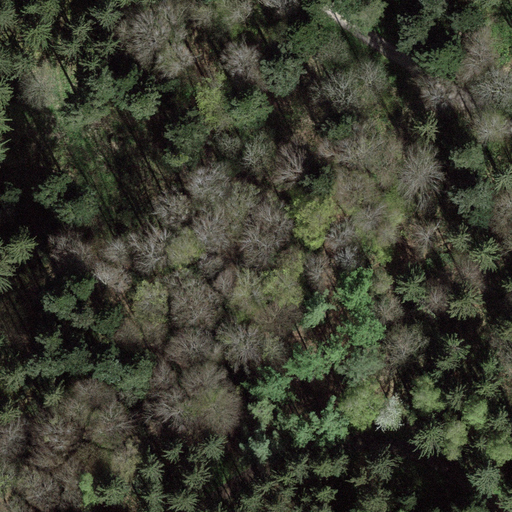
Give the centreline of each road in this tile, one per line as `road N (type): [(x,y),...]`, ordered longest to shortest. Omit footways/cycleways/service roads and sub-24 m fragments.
road 1 (track): [(189,511),(271,462),(317,445),(370,441),(457,475),(499,511)]
road 2 (track): [(314,0),(511,131)]
